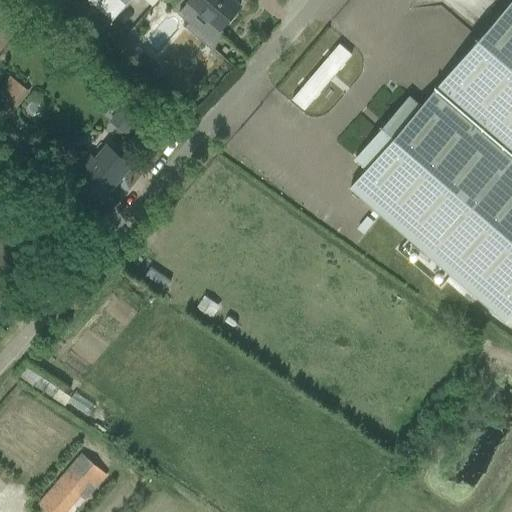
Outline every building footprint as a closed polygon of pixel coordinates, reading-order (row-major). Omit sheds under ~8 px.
[(88,0),(112,20),(130,0),(88,0)] [(190,0),(189,2),(220,29),(240,6),(233,0),(190,0)] [(367,168),(350,187),(506,321),(511,314),(511,0),(421,106),(409,96),(355,158),(367,168)] [(121,60),(135,44),(125,35),(116,26),(101,42),(111,51),(121,60)] [(340,44),(292,100),(305,110),(352,54),(340,44)] [(0,87),(0,117),(5,122),(32,91),(13,73),(0,87)] [(126,134),(142,113),(124,101),(109,122),(126,134)] [(311,121),(296,141),(333,171),(349,152),(311,121)] [(87,148),(67,169),(69,171),(60,182),(61,183),(72,192),(81,181),(102,199),(131,165),(105,143),(95,155),(87,148)] [(35,182),(47,168),(23,147),(10,162),(35,182)] [(145,275),(166,289),(171,281),(151,267),(145,275)] [(220,307),(204,296),(197,308),(212,318),(220,307)] [(81,453),(37,504),(46,511),(76,511),(108,476),(102,470),(107,464),(88,448),(83,454),(81,453)]
